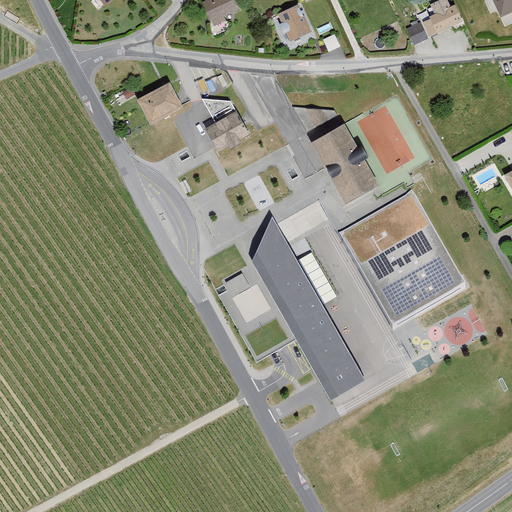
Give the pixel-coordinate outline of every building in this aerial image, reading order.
[(205,0),(201,2),(212,23),(238,9),(233,0),(205,0)] [(405,27),(413,45),(460,22),(448,0),(437,0),(429,4),(433,13),(405,27)] [(511,0),(492,0),(501,18),(511,12),(511,0)] [(278,14),(289,41),(311,33),(299,4),(278,14)] [(330,51),(342,46),(336,33),(325,39),(330,51)] [(168,81),(136,99),(150,125),(183,107),(168,81)] [(414,158),(386,105),(377,109),(384,124),(385,123),(393,137),(374,147),(387,172),(414,158)] [(249,133),(236,109),(205,125),(218,149),(249,133)] [(344,125),(311,144),(344,204),(378,186),(344,125)] [(193,157),(214,147),(210,140),(212,139),(207,130),(185,141),(193,157)] [(412,192),(339,233),(392,327),(465,286),(412,192)] [(270,213),(251,258),(331,396),(365,375),(270,213)]
